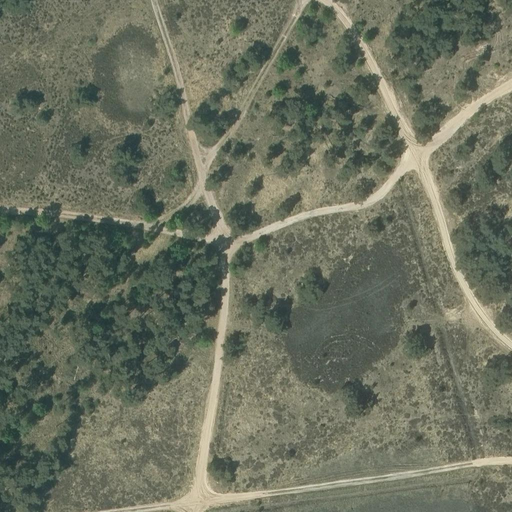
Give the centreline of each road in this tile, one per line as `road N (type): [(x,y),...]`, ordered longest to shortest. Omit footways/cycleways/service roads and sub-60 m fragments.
road 1 (track): [(192,511),(228,264),(155,0)]
road 2 (track): [(325,0),(380,76),(465,287),(511,344)]
road 3 (unknown): [(201,168),(232,131),(305,0)]
road 4 (unknown): [(0,212),(149,228)]
road 5 (unknown): [(415,156),(511,81)]
